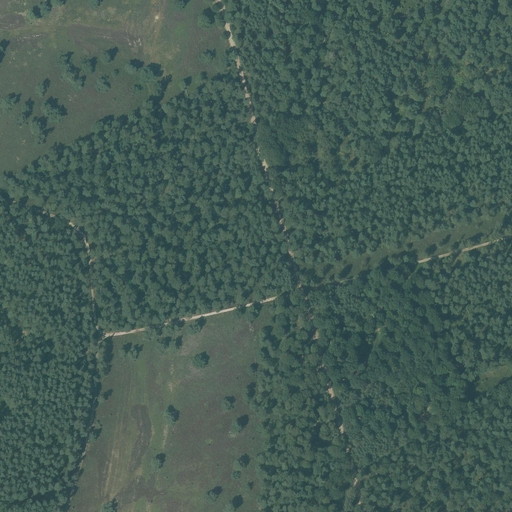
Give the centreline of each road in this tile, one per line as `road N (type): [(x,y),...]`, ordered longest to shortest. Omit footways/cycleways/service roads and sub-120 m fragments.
road 1 (track): [(511,237),(98,338),(83,239),(0,198)]
road 2 (track): [(217,0),(361,511)]
road 3 (track): [(65,511),(88,441),(94,386)]
